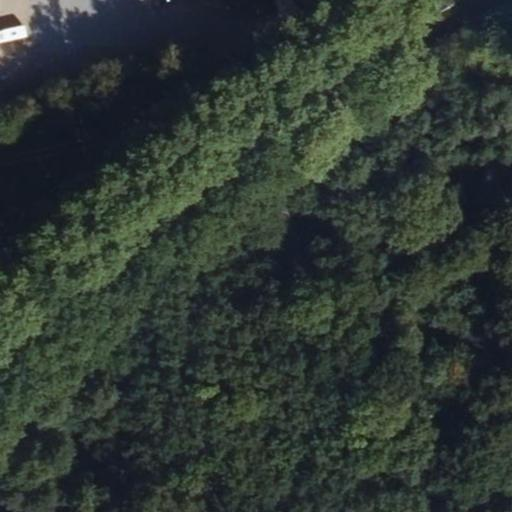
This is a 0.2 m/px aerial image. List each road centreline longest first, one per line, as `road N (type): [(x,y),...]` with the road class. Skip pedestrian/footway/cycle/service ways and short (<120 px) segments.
road 1 (primary): [(0,349),(132,220),(304,81),(437,0)]
road 2 (track): [(0,160),(85,143),(149,104),(179,97),(263,114)]
